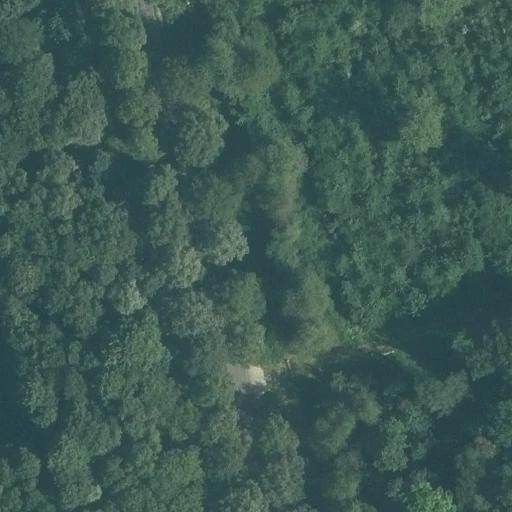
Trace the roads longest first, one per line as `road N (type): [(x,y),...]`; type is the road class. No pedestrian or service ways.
road 1 (tertiary): [(271,511),(139,0)]
road 2 (track): [(233,511),(106,0)]
road 3 (track): [(511,306),(239,387)]
